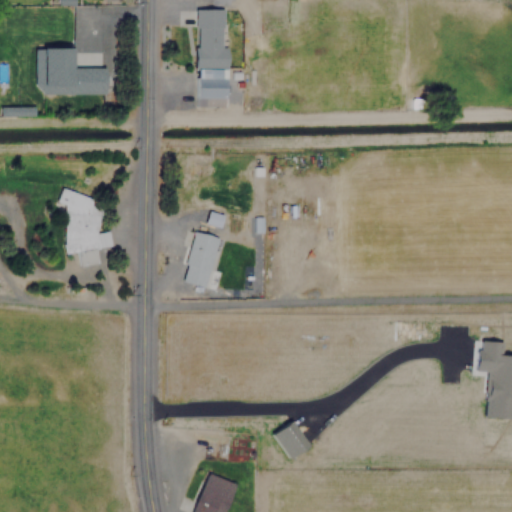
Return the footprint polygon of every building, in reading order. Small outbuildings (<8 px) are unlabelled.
[(192,8),(191,106),(222,106),(222,45),(219,45),(219,9),(192,8)] [(30,46),(30,94),(101,94),(101,67),(65,67),(65,46),(30,46)] [(96,233),(91,198),(57,188),(53,202),(57,202),(64,253),(75,252),(77,266),(95,263),(93,248),(109,246),(107,231),(96,233)] [(201,288),(213,237),(189,231),(177,282),(201,288)] [(511,355),(497,354),(498,341),(477,340),(476,349),(471,348),(470,371),(483,371),(482,383),(511,384),(511,355)] [(282,458),(302,446),(287,420),(267,432),(282,458)] [(186,511),(219,511),(230,482),(201,471),(186,511)]
